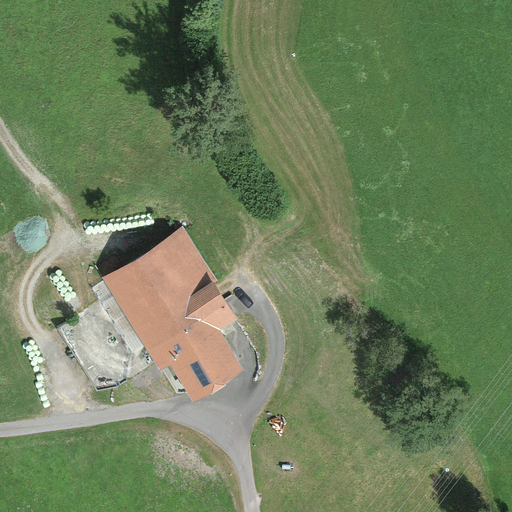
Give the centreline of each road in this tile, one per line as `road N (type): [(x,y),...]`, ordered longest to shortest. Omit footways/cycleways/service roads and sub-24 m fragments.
road 1 (residential): [(252,511),(231,442),(185,412),(0,430)]
road 2 (track): [(247,293),(268,321),(276,360),(266,389),(227,438)]
